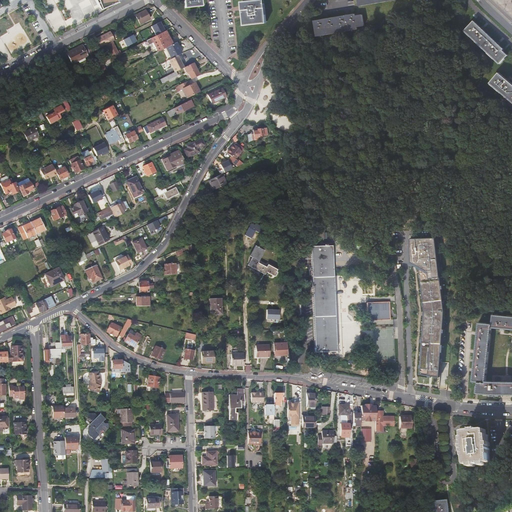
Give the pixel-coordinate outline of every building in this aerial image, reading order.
[(182,0),(184,8),(201,6),(200,0),(182,0)] [(255,0),(242,2),(244,24),(266,21),(264,0),(255,0)] [(145,10),(135,15),(140,24),(150,19),(145,10)] [(355,13),(315,20),(317,36),(358,29),(357,27),(364,25),(362,14),(355,15),(355,13)] [(151,25),(152,27),(151,27),(154,33),(163,28),(164,31),(165,30),(166,30),(170,28),(168,23),(162,26),(158,20),(151,25)] [(474,21),(465,30),(500,63),(508,55),(503,50),(504,49),(474,21)] [(150,38),(152,43),(157,52),(165,48),(173,44),(166,30),(165,30),(164,31),(154,36),(150,38)] [(114,40),(110,32),(104,36),(103,35),(97,38),(97,39),(101,47),(106,44),(112,41),(114,40)] [(150,38),(154,36),(153,33),(139,40),(141,43),(142,42),(150,38)] [(133,34),(123,39),(126,47),(137,42),(133,34)] [(149,44),(152,43),(150,38),(142,42),(145,49),(150,47),(149,44)] [(119,54),(117,50),(112,41),(106,44),(113,58),(119,54)] [(182,53),(176,42),(173,44),(165,48),(170,59),(177,55),(182,53)] [(90,53),(85,44),(83,45),(82,44),(78,46),(79,46),(66,53),(72,64),(78,61),(79,63),(86,60),(84,57),(88,55),(88,56),(91,54),(90,53)] [(90,53),(91,54),(100,72),(102,71),(105,69),(100,58),(98,59),(94,50),(90,53)] [(182,53),(177,55),(182,64),(192,59),(187,50),(182,53)] [(193,63),(183,68),(186,73),(187,72),(190,79),(199,75),(193,63)] [(176,71),(166,76),(168,80),(178,75),(176,71)] [(511,83),(499,73),(491,83),(511,100),(511,83)] [(186,98),(199,92),(194,83),(188,86),(186,81),(177,86),(178,87),(180,90),(182,89),(186,98)] [(222,88),(207,94),(211,103),(215,100),(216,102),(226,97),(222,88)] [(62,101),(67,111),(71,109),(66,99),(62,101)] [(190,100),(173,108),(176,114),(193,106),(190,100)] [(112,117),(117,115),(112,105),(102,111),(107,120),(112,117)] [(59,113),(64,111),(62,106),(53,111),(54,112),(46,116),(50,124),(59,119),(57,116),(60,114),(59,113)] [(166,125),(163,117),(143,127),(146,134),(149,132),(149,133),(166,125)] [(80,122),(74,124),(77,131),(83,128),(80,122)] [(124,141),(117,126),(113,128),(114,130),(104,135),(109,144),(118,140),(120,143),(124,141)] [(37,132),(35,129),(34,127),(23,132),(27,141),(39,136),(37,132)] [(263,136),(262,128),(251,130),(252,135),(244,136),(245,142),(258,140),(257,137),(263,136)] [(125,135),(128,143),(137,139),(133,131),(125,135)] [(201,138),(191,143),(192,145),(187,147),(183,149),(187,157),(199,152),(197,148),(204,145),(201,138)] [(104,143),(92,148),(96,156),(100,154),(101,155),(108,152),(104,143)] [(237,166),(243,164),(236,158),(241,151),(234,145),(227,153),(232,157),(230,160),(233,163),(237,166)] [(186,165),(179,150),(170,154),(171,156),(162,160),(166,170),(175,166),(177,169),(186,165)] [(95,163),(94,160),(92,160),(88,152),(88,151),(81,154),(87,167),(95,163)] [(88,152),(92,160),(94,160),(95,161),(96,160),(95,156),(94,157),(91,151),(88,152)] [(71,166),(73,168),(75,172),(83,168),(78,156),(69,161),(71,166)] [(155,171),(151,162),(142,167),(143,170),(142,171),(144,174),(145,174),(146,175),(155,171)] [(55,171),(52,164),(40,170),(44,179),(49,177),(51,175),(52,176),(56,174),(55,171)] [(56,174),(59,180),(69,176),(64,167),(55,171),(56,174)] [(213,178),(208,181),(212,189),(218,186),(218,187),(226,183),(221,174),(213,178)] [(10,178),(8,179),(7,177),(6,176),(1,179),(0,180),(1,183),(0,184),(5,194),(11,191),(12,193),(18,190),(14,183),(12,183),(10,178)] [(126,181),(128,186),(133,197),(143,193),(135,177),(126,181)] [(19,186),(18,186),(23,195),(27,193),(34,189),(29,181),(19,186)] [(120,188),(117,182),(110,185),(113,192),(120,188)] [(175,188),(165,192),(162,185),(155,189),(158,196),(163,193),(166,199),(178,193),(175,188)] [(98,190),(87,195),(91,203),(102,198),(98,190)] [(115,217),(124,213),(123,210),(129,207),(125,200),(110,208),(111,210),(103,214),(98,216),(100,220),(112,214),(114,218),(115,217)] [(70,208),(74,217),(87,211),(82,201),(73,204),(74,206),(70,208)] [(67,214),(62,205),(50,211),(52,216),(51,217),(53,221),(67,214)] [(165,216),(155,221),(157,224),(166,220),(165,216)] [(40,218),(36,220),(36,221),(31,223),(35,234),(45,229),(40,218)] [(251,221),(244,235),(250,238),(255,231),(260,234),(263,228),(251,221)] [(25,225),(17,228),(22,240),(35,234),(31,223),(26,225),(25,225)] [(97,240),(91,243),(93,247),(109,240),(103,227),(92,232),(94,236),(95,236),(97,240)] [(10,229),(1,233),(5,242),(6,242),(7,245),(15,241),(14,239),(15,238),(10,229)] [(94,236),(92,232),(87,234),(88,236),(87,236),(91,243),(97,240),(95,236),(94,236)] [(393,249),(394,254),(400,254),(400,248),(398,248),(398,245),(404,245),(405,240),(396,240),(396,237),(393,237),(393,240),(393,245),(394,245),(394,249),(393,249)] [(424,310),(420,372),(439,375),(444,310),(435,237),(411,237),(411,260),(419,265),(424,310)] [(132,242),(137,253),(146,249),(141,238),(132,242)] [(191,245),(175,252),(177,256),(191,249),(191,245)] [(255,245),(249,256),(251,257),(247,265),(264,274),(266,272),(275,277),(277,273),(276,272),(277,269),(267,265),(266,267),(258,263),(264,250),(255,245)] [(336,351),(333,267),(332,246),(310,246),(314,352),(336,351)] [(83,261),(91,256),(92,257),(95,256),(96,257),(100,255),(97,249),(93,251),(90,253),(91,255),(82,259),(83,261)] [(114,261),(119,270),(128,265),(132,264),(127,254),(124,256),(114,261)] [(83,261),(82,259),(81,256),(78,258),(76,259),(79,266),(84,263),(83,261)] [(163,275),(176,274),(175,268),(175,265),(174,264),(164,264),(164,270),(162,270),(163,275)] [(84,270),(88,278),(90,277),(92,283),(102,278),(95,265),(84,270)] [(58,267),(44,274),(50,286),(54,284),(54,283),(63,279),(58,267)] [(139,282),(139,292),(148,292),(148,289),(153,289),(153,285),(149,285),(149,283),(148,283),(148,282),(139,282)] [(0,311),(1,313),(8,310),(7,309),(16,305),(12,296),(6,299),(4,297),(0,298),(0,311)] [(136,306),(149,306),(149,296),(135,296),(136,306)] [(35,304),(39,312),(43,310),(48,308),(54,305),(51,297),(44,300),(35,304)] [(209,299),(210,313),(217,313),(217,314),(222,314),(221,298),(209,299)] [(390,302),(367,302),(367,319),(390,319),(390,302)] [(267,309),(266,318),(279,319),(280,309),(267,309)] [(511,316),(493,314),(492,323),(491,327),(511,329),(511,316)] [(0,331),(10,327),(10,326),(15,323),(12,316),(0,321),(0,331)] [(111,322),(106,332),(116,337),(120,327),(111,322)] [(473,381),(479,381),(486,382),(486,381),(491,327),(492,323),(479,322),(473,381)] [(128,333),(123,341),(134,347),(141,336),(135,332),(133,336),(128,333)] [(64,335),(60,335),(60,339),(60,342),(61,352),(65,352),(65,347),(71,347),(71,336),(67,337),(67,333),(64,333),(64,335)] [(89,334),(81,334),(81,344),(95,344),(94,339),(92,339),(92,338),(89,338),(89,334)] [(144,336),(141,341),(148,344),(151,339),(149,338),(150,337),(147,336),(146,337),(144,336)] [(61,352),(60,342),(56,342),(56,349),(49,350),(49,357),(61,357),(61,352)] [(273,356),(273,360),(283,360),(283,355),(287,355),(286,343),(274,343),(274,356),(273,356)] [(77,357),(80,357),(85,357),(85,354),(80,354),(80,344),(76,344),(77,357)] [(22,345),(19,346),(15,346),(11,346),(11,354),(7,354),(8,363),(12,362),(12,361),(23,361),(22,345)] [(256,357),(269,356),(269,345),(255,346),(256,357)] [(155,346),(151,355),(160,359),(164,350),(155,346)] [(185,349),(183,358),(192,360),(194,351),(185,349)] [(214,363),(214,351),(201,352),(201,363),(214,363)] [(230,354),(231,359),(231,365),(243,365),(243,354),(230,354)] [(129,372),(129,364),(121,360),(111,360),(111,372),(129,372)] [(98,372),(88,374),(90,382),(88,389),(98,392),(100,386),(101,383),(100,378),(99,378),(98,372)] [(149,376),(147,386),(158,388),(159,377),(149,376)] [(511,381),(505,381),(486,381),(486,382),(479,381),(477,393),(488,394),(504,394),(511,394),(511,381)] [(73,393),(73,386),(71,386),(70,383),(66,384),(66,387),(62,387),(62,393),(73,393)] [(15,387),(14,386),(14,385),(9,385),(9,397),(13,397),(13,399),(19,399),(20,399),(25,399),(25,386),(20,386),(19,387),(15,387)] [(244,398),(244,388),(237,388),(237,395),(229,395),(228,401),(228,419),(237,419),(237,413),(234,413),(234,407),(240,407),(240,408),(244,408),(244,398)] [(201,392),(202,408),(202,410),(213,410),(213,391),(201,392)] [(251,403),(263,403),(263,400),(263,392),(256,392),(251,392),(251,403)] [(282,392),(274,392),(274,405),(274,407),(278,407),(278,406),(281,405),(281,400),(283,400),(283,398),(282,392)] [(165,393),(165,402),(183,402),(183,393),(165,393)] [(306,407),(315,407),(315,393),(306,393),(306,407)] [(349,414),(349,411),(349,404),(338,404),(338,414),(349,414)] [(364,405),(361,406),(360,413),(360,420),(364,420),(364,421),(369,421),(369,420),(375,421),(375,410),(375,406),(370,406),(370,404),(364,404),(364,405)] [(53,418),(63,417),(63,408),(63,405),(52,406),(53,418)] [(269,419),(274,419),(273,414),(274,407),(274,405),(265,405),(265,414),(269,414),(269,419)] [(287,405),(287,417),(290,417),(290,424),(297,424),(297,417),(297,405),(287,405)] [(120,414),(121,426),(132,426),(131,409),(126,409),(126,407),(122,407),(122,409),(120,409),(116,409),(116,414),(120,414)] [(63,408),(63,417),(75,417),(74,408),(63,408)] [(375,421),(375,431),(383,431),(383,425),(394,425),(394,416),(382,416),(382,410),(375,410),(375,421)] [(360,413),(352,412),(352,420),(352,422),(360,422),(360,420),(360,413)] [(85,414),(85,417),(91,421),(88,425),(89,426),(88,427),(87,428),(87,429),(88,431),(88,432),(94,437),(99,432),(99,429),(103,428),(104,430),(108,426),(108,421),(104,422),(102,420),(104,417),(98,413),(96,415),(94,414),(85,414)] [(167,415),(167,431),(178,430),(177,414),(167,415)] [(315,416),(301,416),(301,427),(315,427),(315,416)] [(399,416),(399,432),(412,432),(412,423),(410,423),(410,416),(399,416)] [(83,420),(88,425),(91,421),(85,417),(83,420)] [(19,422),(14,422),(14,435),(26,434),(25,419),(19,420),(19,422)] [(151,424),(150,434),(162,434),(162,424),(161,424),(161,420),(157,421),(157,424),(151,424)] [(349,424),(340,423),(340,436),(349,436),(349,424)] [(214,438),(214,426),(204,426),(204,438),(214,438)] [(361,428),(361,442),(371,441),(371,428),(361,428)] [(121,430),(122,444),(134,443),(134,429),(121,430)] [(472,429),(472,431),(464,432),(465,437),(463,438),(464,445),(463,445),(464,453),(465,453),(466,464),(470,464),(471,466),(486,465),(486,462),(490,462),(489,451),(490,451),(489,442),(488,443),(487,435),(485,435),(485,430),(477,430),(477,429),(472,429)] [(321,431),(321,435),(321,438),(318,438),(318,445),(321,445),(322,443),(333,443),(333,431),(321,431)] [(252,433),(248,433),(248,444),(260,444),(260,433),(256,433),(256,432),(252,432),(252,433)] [(438,454),(437,435),(428,435),(428,458),(434,458),(434,455),(438,454)] [(64,440),(65,449),(78,448),(77,437),(64,437),(64,440)] [(65,449),(64,440),(53,440),(53,447),(55,447),(55,450),(54,451),(55,456),(65,455),(65,449)] [(126,450),(126,455),(123,455),(123,463),(136,463),(136,450),(126,450)] [(206,451),(206,456),(201,456),(202,465),(217,464),(216,451),(206,451)] [(165,458),(166,468),(169,468),(182,468),(181,455),(169,456),(169,458),(165,458)] [(29,472),(28,467),(27,467),(27,464),(28,464),(28,459),(16,460),(16,466),(17,466),(17,473),(29,472)] [(150,462),(151,472),(161,471),(161,460),(157,460),(158,462),(150,462)] [(0,467),(0,479),(8,479),(8,468),(0,467)] [(103,478),(102,470),(91,470),(89,478),(103,478)] [(203,470),(203,485),(215,485),(215,470),(203,470)] [(127,472),(127,486),(138,486),(137,472),(127,472)] [(171,489),(171,504),(183,504),(182,488),(171,489)] [(22,504),(22,510),(32,510),(31,495),(17,496),(17,504),(22,504)] [(208,496),(208,500),(208,503),(206,503),(204,503),(205,509),(218,509),(218,496),(208,496)] [(121,498),(115,498),(115,508),(121,508),(120,510),(134,510),(134,499),(121,499),(121,498)] [(146,499),(146,507),(160,507),(159,498),(146,499)] [(432,500),(432,511),(446,511),(445,499),(432,500)] [(104,511),(105,509),(105,504),(105,501),(92,501),(92,511),(104,511)]
